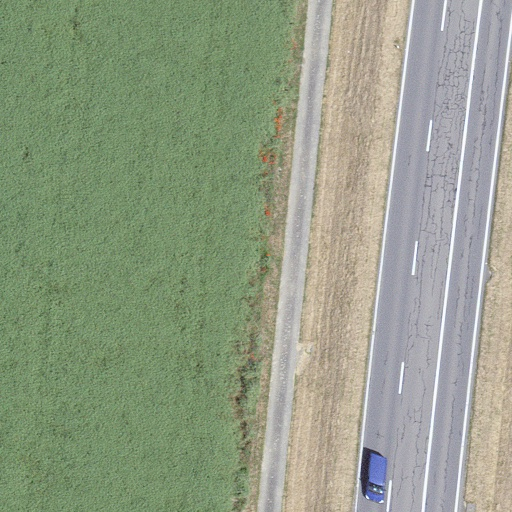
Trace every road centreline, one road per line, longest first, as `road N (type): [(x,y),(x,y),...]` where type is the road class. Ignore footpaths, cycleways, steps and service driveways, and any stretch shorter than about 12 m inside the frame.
road 1 (primary): [(464,0),(405,511)]
road 2 (track): [(321,0),(269,511)]
